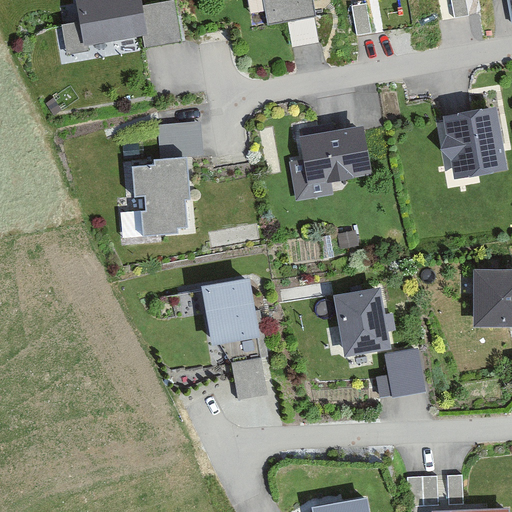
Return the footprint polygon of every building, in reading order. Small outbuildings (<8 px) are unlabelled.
[(140,11),(137,0),(72,0),(77,28),(60,30),(64,60),(87,56),(86,50),(142,41),(144,52),(178,47),(172,6),(140,11)] [(312,20),(309,0),(260,0),(265,27),(312,20)] [(374,26),(369,0),(365,0),(354,2),(359,29),(374,26)] [(494,113),(441,122),(445,142),(439,155),(449,166),(453,184),(505,174),(494,113)] [(202,158),(200,126),(156,129),(158,162),(152,162),(152,169),(130,171),(132,201),(143,201),(143,215),(139,215),(140,237),(175,235),(175,231),(184,230),(182,202),(187,202),(185,159),(202,158)] [(361,130),(296,140),(299,161),(288,163),(294,204),(331,198),(329,185),(369,178),(361,130)] [(511,329),(511,274),(472,275),(473,329),(511,329)] [(256,339),(246,281),(199,289),(209,346),(256,339)] [(388,351),(379,291),(333,299),(342,358),(388,351)] [(423,394),(416,352),(382,358),(389,399),(423,394)] [(264,398),(259,362),(230,367),(236,402),(264,398)] [(436,508),(434,480),(406,481),(407,509),(436,508)] [(461,480),(446,480),(446,505),(461,505),(461,480)] [(365,511),(364,501),(310,510),(310,511),(365,511)]
